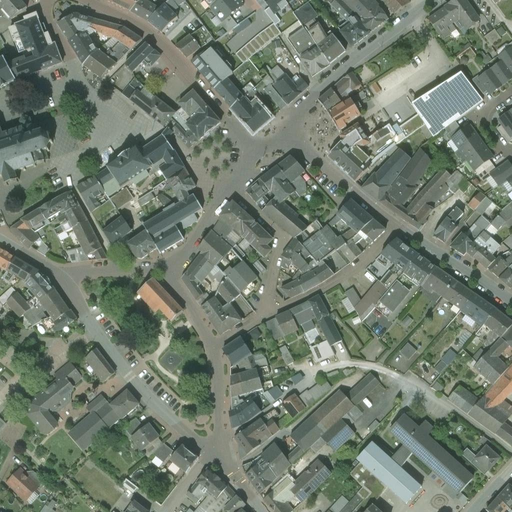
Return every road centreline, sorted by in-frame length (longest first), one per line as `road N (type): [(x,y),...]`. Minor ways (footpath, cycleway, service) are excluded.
road 1 (residential): [(83,0),(153,36),(257,153)]
road 2 (residential): [(61,281),(129,377),(208,455)]
road 3 (residential): [(435,0),(316,91),(299,107),(290,135)]
road 4 (residential): [(22,212),(130,130),(80,87)]
road 5 (residential): [(270,314),(349,271),(396,227)]
road 6 (residential): [(270,314),(280,238),(231,191)]
road 7 (residential): [(290,135),(396,227)]
road 8 (residential): [(396,227),(511,305)]
road 9 (residential): [(212,349),(223,470)]
